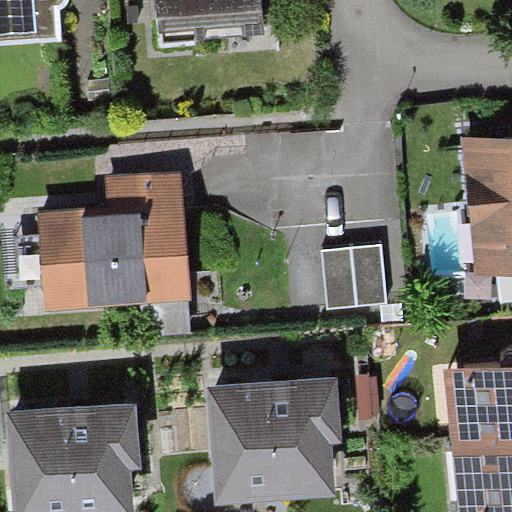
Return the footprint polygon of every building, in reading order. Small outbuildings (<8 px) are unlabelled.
[(64,0),(0,0),(0,35),(67,30),(64,0)] [(166,0),(169,31),(280,23),(278,0),(166,0)] [(511,121),(463,126),(475,267),(511,263),(511,121)] [(107,209),(39,213),(45,307),(193,298),(185,169),(105,174),(107,209)] [(381,246),(323,251),(328,307),(387,302),(381,246)] [(511,348),(438,354),(444,434),(511,428),(511,348)] [(338,377),(211,386),(219,504),(336,496),(332,440),(342,439),(338,377)] [(135,403),(10,412),(17,511),(133,511),(130,468),(140,467),(135,403)] [(492,511),(511,510),(511,428),(444,434),(451,511),(492,511)]
